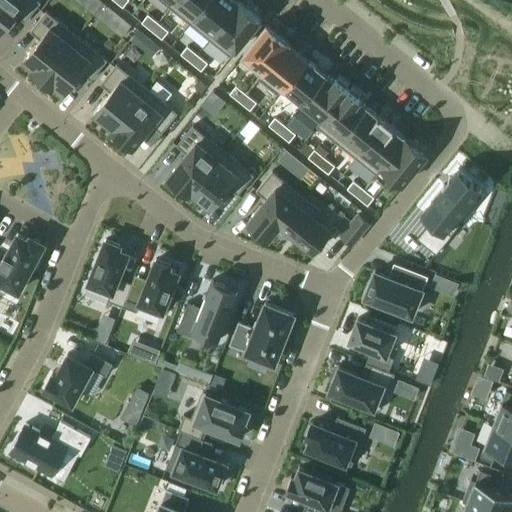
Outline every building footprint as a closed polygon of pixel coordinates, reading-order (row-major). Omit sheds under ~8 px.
[(38,0),(0,0),(0,31),(14,14),(25,22),(41,2),(38,0)] [(176,0),(170,7),(190,23),(208,0),(176,0)] [(235,0),(208,0),(190,23),(209,39),(240,2),(239,1),(238,2),(235,0)] [(240,2),(209,39),(231,56),(261,19),(240,2)] [(40,39),(23,59),(33,67),(32,68),(43,77),(77,35),(46,10),(30,31),(40,39)] [(148,14),(142,22),(152,30),(158,22),(148,14)] [(123,17),(114,28),(123,36),(132,24),(123,17)] [(158,22),(152,30),(162,39),(168,31),(158,22)] [(267,24),(243,54),(264,70),(257,78),(258,79),(288,41),(267,24)] [(138,30),(131,39),(140,46),(147,37),(138,30)] [(77,35),(43,77),(54,85),(54,84),(64,92),(81,72),(91,80),(107,60),(77,35)] [(288,41),(258,79),(278,94),(307,58),(289,43),(289,42),(288,41)] [(187,46),(181,54),(191,62),(197,54),(187,46)] [(197,54),(191,62),(201,70),(208,62),(197,54)] [(307,58),(278,94),(279,95),(282,91),(300,107),(327,74),(307,58)] [(111,92),(94,112),(113,128),(112,130),(113,131),(147,88),(117,63),(101,83),(111,92)] [(327,74),(300,107),(319,122),(316,126),(317,126),(347,89),(345,87),(347,84),(339,78),(337,80),(335,79),(334,80),(327,74)] [(236,85),(230,93),(240,101),(246,93),(236,85)] [(147,88),(113,131),(133,147),(151,124),(161,133),(178,112),(147,88)] [(347,89),(317,126),(337,142),(366,106),(359,100),(360,99),(358,97),(360,95),(351,88),(349,90),(347,89)] [(246,93),(240,101),(250,110),(257,102),(246,93)] [(366,106),(337,142),(356,158),(386,121),(378,114),(378,115),(366,106)] [(275,117),(269,125),(279,133),(285,125),(275,117)] [(386,121),(356,158),(376,174),(406,136),(405,136),(404,137),(394,128),(394,127),(386,121)] [(187,153),(168,176),(174,180),(171,183),(182,192),(185,189),(189,192),(224,150),(193,125),(177,145),(187,153)] [(285,125),(279,133),(289,141),(296,133),(285,125)] [(406,136),(376,174),(377,174),(383,167),(403,184),(427,154),(424,151),(426,148),(415,139),(413,142),(406,136)] [(286,149),(279,158),(287,165),(294,156),(286,149)] [(314,149),(308,157),(318,165),(325,157),(314,149)] [(224,150),(189,192),(190,193),(191,191),(211,207),(228,186),(238,194),(254,174),(224,150)] [(325,157),(318,165),(328,173),(335,165),(325,157)] [(432,219),(417,238),(436,253),(452,234),(447,230),(456,218),(461,222),(476,194),(480,188),(476,184),(457,169),(423,212),(432,219)] [(266,199),(248,221),(268,238),(303,195),(272,170),(256,190),(266,199)] [(353,180),(347,188),(357,197),(364,189),(353,180)] [(364,189),(357,197),(368,205),(374,197),(364,189)] [(303,195),(268,238),(269,238),(280,224),(300,240),(298,243),(309,252),(311,249),(313,251),(330,230),(315,217),(321,210),(303,195)] [(359,213),(343,233),(354,242),(370,222),(359,213)] [(44,243),(30,236),(28,239),(18,234),(6,254),(5,253),(1,260),(0,259),(0,289),(4,283),(18,291),(44,243)] [(120,245),(105,239),(86,287),(109,296),(108,300),(122,306),(131,283),(118,277),(128,252),(119,248),(120,245)] [(170,264),(156,259),(144,288),(131,283),(122,306),(137,311),(138,307),(161,316),(178,272),(169,268),(170,264)] [(365,295),(412,314),(427,276),(400,265),(395,278),(375,270),(365,295)] [(188,301),(177,330),(191,336),(194,330),(217,339),(217,340),(218,341),(225,323),(226,324),(226,323),(225,322),(238,291),(213,281),(213,280),(212,279),(207,292),(206,294),(205,294),(205,295),(206,296),(201,306),(188,301)] [(230,344),(241,348),(274,361),(293,313),(266,302),(255,328),(238,321),(230,344)] [(358,318),(349,340),(371,349),(366,362),(372,364),(389,371),(394,357),(386,354),(395,332),(358,318)] [(53,373),(45,388),(73,404),(92,368),(105,375),(112,363),(91,352),(85,363),(68,353),(56,375),(53,373)] [(394,373),(389,371),(372,364),(367,377),(335,365),(329,379),(333,381),(329,390),(379,410),(394,373)] [(192,372),(190,377),(209,384),(213,374),(194,367),(192,372)] [(493,423),(511,430),(511,392),(506,390),(493,423)] [(246,423),(251,411),(204,392),(194,418),(186,415),(180,429),(202,438),(207,425),(242,439),(248,423),(246,423)] [(25,423),(10,451),(52,473),(66,447),(81,455),(91,436),(61,420),(52,437),(45,434),(25,423)] [(310,437),(307,447),(351,464),(366,427),(347,420),(341,433),(313,421),(307,436),(310,437)] [(511,430),(493,423),(480,457),(492,461),(497,450),(511,456),(511,430)] [(223,481),(230,464),(198,452),(203,439),(181,430),(166,467),(174,470),(172,474),(189,480),(191,477),(216,487),(219,480),(223,481)] [(104,466),(119,472),(127,449),(113,443),(104,466)] [(292,475),(286,489),(317,502),(313,511),(339,511),(349,486),(299,467),(295,476),(292,475)] [(471,478),(463,500),(493,511),(510,511),(511,507),(511,493),(488,484),(492,473),(480,468),(476,480),(471,478)] [(166,489),(156,511),(187,511),(183,510),(188,497),(166,489)] [(492,511),(467,502),(462,511),(492,511)]
